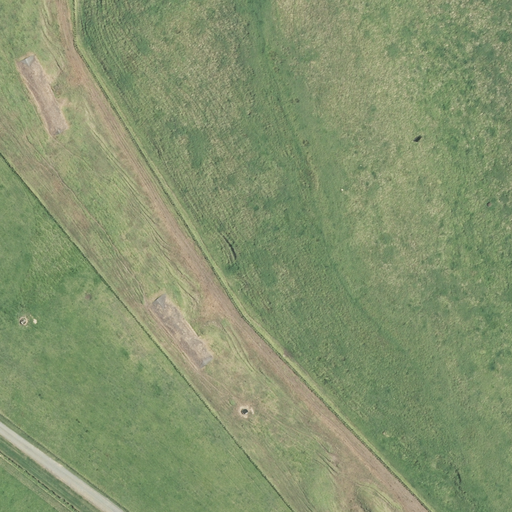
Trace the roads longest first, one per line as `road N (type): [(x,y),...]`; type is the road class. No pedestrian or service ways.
road 1 (track): [(417,511),(215,292),(85,76),(62,0)]
road 2 (track): [(0,429),(108,511)]
